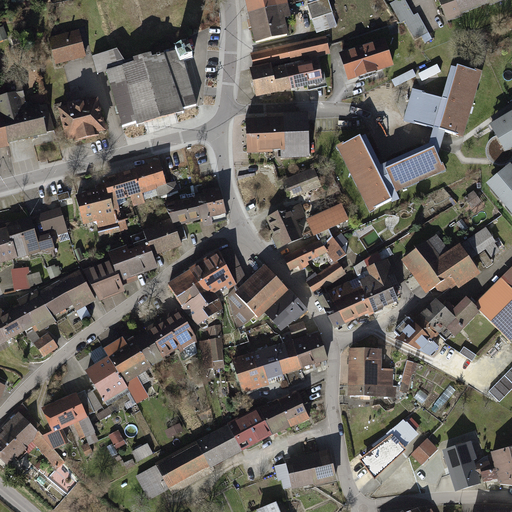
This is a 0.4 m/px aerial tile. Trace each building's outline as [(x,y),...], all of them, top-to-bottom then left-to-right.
[(285,0),(247,0),(257,43),(290,35),(286,19),(290,18),(285,0)] [(331,0),(322,0),(309,4),(318,33),(340,26),(331,0)] [(415,14),(408,0),(399,0),(393,3),(401,24),(408,21),(416,39),(424,36),(426,41),(433,39),(421,12),(415,14)] [(510,0),(443,0),(453,23),(511,0),(510,0)] [(80,30),(51,38),(59,65),(88,57),(80,30)] [(328,35),(253,53),(256,66),(293,58),(294,63),(333,54),(328,35)] [(390,40),(346,52),(353,77),(397,64),(390,40)] [(97,71),(111,67),(111,71),(107,72),(107,73),(108,73),(124,126),(122,127),(124,128),(125,127),(137,124),(138,128),(140,127),(139,125),(183,112),(183,114),(185,114),(184,110),(197,105),(193,92),(194,92),(193,85),(191,85),(184,61),(194,58),(188,44),(176,50),(176,52),(161,56),(160,55),(158,56),(158,57),(153,59),(151,55),(126,63),(118,50),(93,57),(97,71)] [(307,62),(312,82),(312,85),(327,81),(322,59),(307,62)] [(312,82),(307,62),(289,66),(294,86),(312,82)] [(294,86),(289,66),(278,68),(277,63),(255,68),(261,94),(294,86)] [(424,81),(443,72),(439,64),(420,74),(424,81)] [(372,132),(342,146),(376,215),(410,199),(407,194),(455,171),(447,153),(451,138),(453,127),(472,130),(488,70),(460,65),(451,101),(416,92),(409,118),(440,127),(438,135),(436,143),(388,166),(372,132)] [(19,112),(24,110),(18,92),(0,97),(0,108),(10,141),(26,136),(19,112)] [(19,112),(26,136),(54,130),(44,99),(35,101),(37,107),(24,110),(19,112)] [(97,99),(59,109),(67,139),(75,137),(76,140),(99,134),(98,131),(105,130),(97,99)] [(0,145),(10,141),(0,108),(0,145)] [(286,118),(287,147),(287,154),(310,154),(309,114),(286,114),(286,118)] [(511,114),(489,128),(506,156),(511,151),(511,114)] [(287,147),(286,118),(252,119),(252,148),(287,147)] [(136,169),(143,192),(159,187),(167,185),(161,162),(136,169)] [(511,168),(511,166),(486,187),(511,216),(511,168)] [(318,168),(290,178),(297,197),(325,186),(318,168)] [(143,192),(136,169),(107,177),(108,182),(114,201),(132,196),(135,205),(146,202),(143,192)] [(114,201),(108,182),(99,185),(100,188),(78,194),(86,223),(101,219),(104,228),(120,223),(114,201)] [(176,182),(167,185),(159,187),(162,196),(179,191),(176,182)] [(205,195),(212,222),(228,218),(220,189),(204,193),(205,195)] [(212,222),(205,195),(196,197),(201,219),(203,224),(212,222)] [(201,219),(196,197),(168,203),(175,221),(176,225),(201,219)] [(302,202),(268,217),(281,246),(305,235),(298,221),(308,217),(302,202)] [(345,202),(311,219),(319,234),(353,218),(345,202)] [(60,206),(40,213),(46,231),(57,227),(59,234),(68,231),(60,206)] [(19,219),(31,253),(44,249),(46,252),(56,249),(50,233),(39,237),(31,215),(19,219)] [(31,253),(19,219),(8,223),(9,226),(0,228),(0,260),(17,254),(18,258),(31,253)] [(160,227),(168,250),(183,245),(176,225),(175,221),(160,227)] [(488,225),(463,242),(473,257),(488,247),(492,253),(501,248),(496,240),(498,239),(488,225)] [(168,250),(160,227),(145,232),(153,255),(168,250)] [(153,255),(145,232),(132,237),(134,244),(109,253),(113,262),(119,280),(157,267),(153,255)] [(323,241),(287,256),(293,270),(301,267),(302,269),(311,266),(310,262),(330,254),(338,261),(349,255),(336,238),(329,246),(323,241)] [(418,273),(442,257),(432,241),(408,258),(418,273)] [(442,257),(418,273),(430,291),(438,285),(446,292),(480,268),(473,257),(463,242),(442,257)] [(224,251),(198,267),(215,295),(241,280),(224,251)] [(375,276),(324,299),(338,327),(404,297),(394,276),(397,275),(390,258),(371,267),(375,276)] [(119,280),(113,262),(86,271),(98,297),(122,289),(119,280)] [(340,262),(309,282),(319,298),(350,278),(340,262)] [(291,289),(267,264),(239,291),(263,316),(268,311),(291,289)] [(30,267),(14,270),(17,289),(44,284),(41,271),(31,273),(30,267)] [(511,268),(477,305),(482,310),(511,338),(511,337),(511,268)] [(192,270),(171,284),(200,326),(214,317),(208,308),(215,304),(192,270)] [(62,282),(74,304),(82,319),(89,316),(83,305),(94,299),(80,272),(62,282)] [(74,304),(62,282),(40,294),(52,316),(74,304)] [(52,316),(40,294),(38,289),(17,300),(19,305),(10,310),(22,332),(37,324),(39,329),(55,320),(52,316)] [(309,306),(291,289),(268,311),(285,329),(309,306)] [(233,290),(229,293),(237,324),(244,329),(258,315),(233,290)] [(420,318),(437,334),(445,341),(453,332),(457,336),(482,310),(477,305),(469,297),(456,310),(448,302),(443,307),(436,301),(420,318)] [(22,332),(10,310),(5,313),(3,309),(0,310),(0,330),(6,341),(22,332)] [(165,319),(182,349),(187,357),(198,351),(195,336),(181,310),(165,319)] [(431,340),(415,324),(409,318),(399,329),(405,335),(402,337),(430,354),(438,346),(431,340)] [(415,324),(431,340),(437,334),(420,318),(415,324)] [(182,349),(165,319),(148,329),(165,359),(182,349)] [(308,332),(304,321),(290,326),(294,337),(308,332)] [(209,339),(200,340),(204,370),(226,368),(221,325),(208,326),(209,339)] [(165,359),(148,329),(133,337),(150,367),(165,359)] [(310,335),(319,360),(330,356),(321,331),(310,335)] [(34,344),(45,359),(60,349),(50,334),(34,344)] [(296,340),(305,365),(319,360),(310,335),(296,340)] [(150,367),(133,337),(109,351),(112,357),(131,390),(137,400),(157,389),(146,370),(150,367)] [(281,359),(286,372),(305,365),(296,340),(286,343),(290,356),(281,359)] [(263,351),(273,379),(286,374),(286,372),(281,359),(290,356),(286,343),(263,351)] [(478,356),(466,347),(461,354),(474,362),(478,356)] [(351,367),(382,367),(382,348),(351,348),(351,367)] [(273,379),(263,351),(236,361),(246,388),(273,379)] [(131,390),(112,357),(90,369),(109,402),(131,390)] [(409,393),(418,363),(409,360),(400,390),(409,393)] [(382,367),(351,367),(351,383),(393,384),(393,369),(382,369),(382,367)] [(511,369),(489,393),(500,404),(511,390),(511,369)] [(0,402),(8,384),(0,379),(0,402)] [(393,384),(351,383),(350,396),(393,397),(393,384)] [(86,389),(72,395),(82,418),(88,434),(96,431),(89,415),(95,412),(86,389)] [(282,398),(293,425),(312,417),(300,390),(282,398)] [(72,395),(44,407),(54,430),(82,418),(72,395)] [(293,425),(282,398),(263,406),(276,433),(293,425)] [(248,414),(261,441),(276,433),(263,406),(248,414)] [(10,429),(29,448),(35,441),(51,457),(58,451),(21,413),(8,427),(10,429)] [(261,441),(248,414),(230,424),(243,450),(261,441)] [(419,435),(407,420),(391,433),(394,437),(367,458),(380,474),(408,448),(406,446),(419,435)] [(171,438),(185,431),(182,424),(168,432),(171,438)] [(208,436),(222,462),(243,450),(230,424),(208,436)] [(29,448),(10,429),(0,439),(0,449),(14,463),(29,448)] [(121,432),(111,436),(118,452),(127,448),(121,432)] [(194,444),(209,469),(222,462),(208,436),(194,444)] [(440,450),(429,439),(413,454),(424,466),(440,450)] [(452,469),(481,461),(475,442),(446,450),(452,469)] [(139,462),(155,453),(150,444),(134,452),(139,462)] [(161,462),(176,488),(209,469),(194,444),(179,452),(161,462)] [(495,457),(500,474),(503,484),(511,485),(511,449),(493,453),(495,457)] [(340,481),(333,450),(291,459),(293,465),(279,468),(284,489),(296,487),(297,491),(340,481)] [(481,461),(452,469),(457,486),(484,479),(500,474),(495,457),(481,461)] [(176,488),(161,462),(139,474),(153,500),(176,488)] [(283,511),(279,502),(260,510),(260,511),(283,511)]
